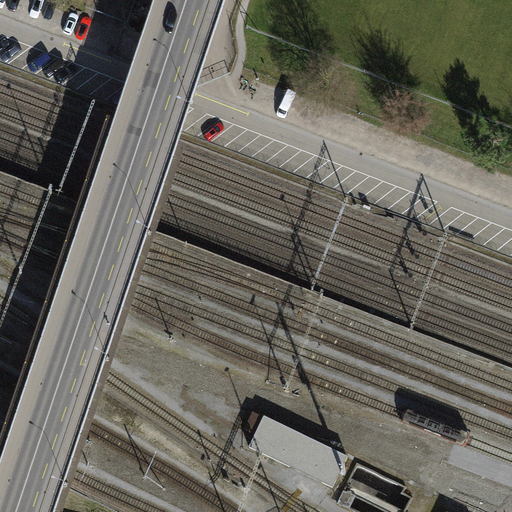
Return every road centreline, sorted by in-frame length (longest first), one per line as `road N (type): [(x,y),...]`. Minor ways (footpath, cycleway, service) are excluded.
road 1 (unclassified): [(511,219),(0,25)]
road 2 (secondary): [(186,0),(17,511)]
